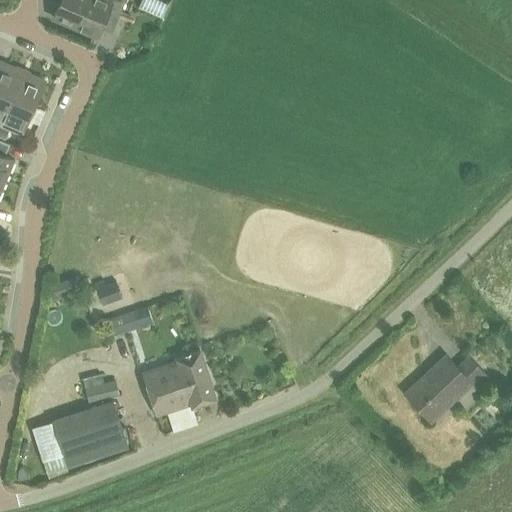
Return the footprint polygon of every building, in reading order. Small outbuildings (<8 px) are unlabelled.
[(86,0),(60,0),(54,16),(76,26),(86,0)] [(105,0),(86,0),(76,26),(98,36),(108,11),(119,15),(125,0),(108,0),(108,1),(105,0)] [(141,0),(162,9),(165,0),(141,0)] [(0,61),(0,123),(23,71),(0,61)] [(45,81),(23,71),(0,123),(23,133),(45,81)] [(0,179),(6,182),(15,160),(5,155),(10,144),(0,139),(0,179)] [(82,286),(77,275),(51,285),(56,297),(82,286)] [(177,361),(143,372),(156,414),(191,403),(192,406),(216,399),(200,349),(176,357),(177,361)] [(457,367),(446,355),(405,393),(431,421),(471,383),(475,387),(487,376),(468,357),(457,367)] [(88,401),(119,394),(115,379),(85,386),(88,401)] [(65,457),(128,438),(117,399),(53,418),(65,457)] [(44,447),(58,443),(49,411),(35,414),(44,447)]
